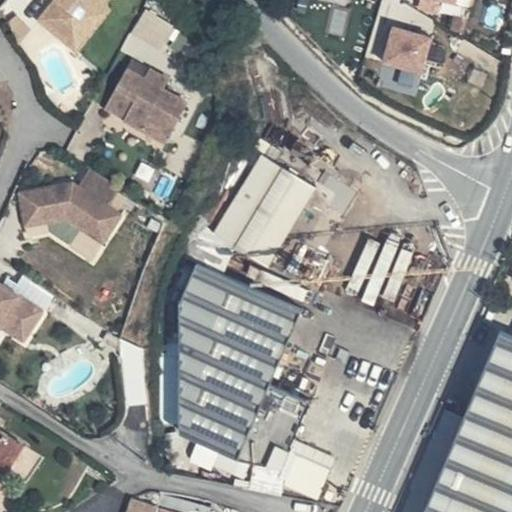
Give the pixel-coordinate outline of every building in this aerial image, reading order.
[(55,0),(43,19),(71,37),(86,14),(106,13),(106,0),(55,0)] [(86,14),(71,37),(84,45),(106,13),(86,14)] [(397,22),(387,59),(426,69),(436,32),(397,22)] [(157,58),(140,48),(134,58),(152,67),(157,58)] [(134,58),(118,88),(138,99),(127,119),(168,141),(196,92),(171,78),(176,69),(157,58),(152,67),(134,58)] [(118,88),(107,108),(127,119),(138,99),(118,88)] [(319,187),(263,154),(216,231),(196,222),(179,255),(179,307),(173,425),(242,454),(288,468),(316,400),(276,383),(308,309),(227,271),(236,246),(271,266),(319,187)] [(75,184),(21,193),(26,222),(69,215),(87,225),(108,237),(123,211),(110,203),(121,185),(90,168),(80,186),(75,184)] [(69,215),(26,222),(28,234),(55,230),(77,242),(87,225),(69,215)] [(0,312),(5,315),(26,329),(39,308),(0,283),(0,312)] [(511,511),(511,337),(499,332),(422,511),(511,511)] [(30,441),(0,421),(0,458),(13,466),(30,441)] [(159,505),(134,498),(130,511),(210,511),(212,508),(164,496),(159,505)]
